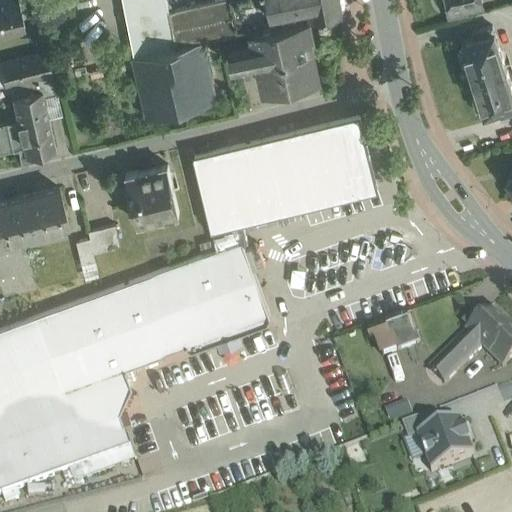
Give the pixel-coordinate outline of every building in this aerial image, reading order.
[(17,0),(0,0),(0,33),(24,28),(17,0)] [(164,0),(120,0),(132,56),(173,47),(165,10),(168,9),(170,7),(169,4),(167,2),(165,2),(164,0)] [(209,0),(168,9),(165,10),(173,47),(251,31),(272,26),(267,0),(209,0)] [(267,0),(272,26),(314,17),(342,11),(340,0),(267,0)] [(272,26),(251,31),(253,43),(257,61),(263,85),(309,75),(302,40),(314,38),(310,18),(272,26)] [(492,26),(475,31),(477,37),(462,42),(464,48),(458,50),(463,65),(469,63),(473,78),(506,68),(492,26)] [(132,56),(146,116),(175,109),(186,106),(187,107),(216,100),(202,41),(173,47),(132,56)] [(253,43),(229,48),(233,66),(240,65),(240,68),(252,66),(251,62),(257,61),(253,43)] [(46,50),(0,61),(0,69),(3,84),(17,81),(36,76),(51,72),(46,50)] [(511,88),(506,68),(473,78),(478,94),(472,95),(477,110),(483,109),(484,115),(500,110),(502,116),(511,112),(511,88)] [(51,72),(36,76),(39,90),(40,90),(41,97),(42,97),(56,93),(51,72)] [(36,76),(17,81),(20,94),(39,90),(36,76)] [(20,94),(12,96),(23,146),(25,156),(55,149),(47,115),(42,97),(41,97),(40,90),(39,90),(20,94)] [(360,116),(196,156),(217,249),(227,245),(243,240),(247,239),(243,222),(378,188),(360,116)] [(17,119),(0,122),(0,151),(17,147),(23,146),(17,119)] [(23,146),(17,147),(19,157),(25,156),(23,146)] [(168,165),(138,172),(137,170),(126,173),(138,222),(179,212),(168,165)] [(58,187),(31,194),(30,193),(19,196),(19,197),(0,202),(0,237),(1,239),(67,223),(58,187)] [(115,223),(87,230),(89,237),(93,252),(119,245),(115,223)] [(89,237),(75,240),(80,263),(94,259),(93,252),(89,237)] [(250,247),(246,248),(243,240),(227,245),(255,321),(271,315),(253,268),(257,266),(250,247)] [(217,249),(33,316),(60,391),(123,368),(187,345),(255,321),(227,245),(217,249)] [(511,357),(511,326),(491,305),(480,316),(468,328),(465,331),(466,332),(482,347),(502,368),(511,357)] [(408,309),(370,323),(382,357),(420,343),(408,309)] [(475,312),(463,323),(468,328),(480,316),(475,312)] [(255,321),(187,345),(188,348),(192,350),(219,340),(219,342),(239,335),(238,333),(267,322),(271,315),(255,321)] [(123,368),(60,391),(33,316),(0,327),(0,495),(132,448),(118,410),(130,385),(123,368)] [(466,332),(429,368),(444,384),(482,347),(466,332)] [(408,400),(387,409),(394,425),(415,415),(408,400)] [(416,436),(421,434),(415,419),(402,424),(408,439),(416,436)] [(431,473),(474,456),(469,443),(472,442),(466,429),(464,430),(459,419),(421,434),(416,436),(431,473)]
